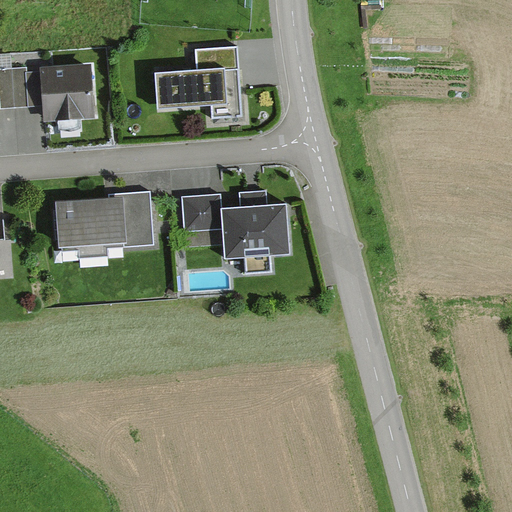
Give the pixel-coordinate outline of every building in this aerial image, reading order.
[(199,74),(157,76),(159,112),(212,109),(213,119),(240,118),(236,49),(198,51),(199,74)] [(91,71),(43,74),(46,125),(94,122),(91,71)] [(283,199),(221,204),(220,193),(187,195),(189,222),(226,220),(228,248),(286,244),(283,199)] [(148,205),(58,211),(61,255),(151,249),(148,205)] [(0,280),(9,280),(7,248),(0,248),(0,280)]
